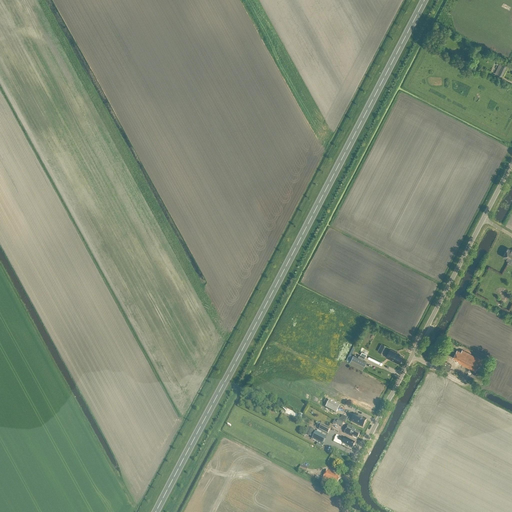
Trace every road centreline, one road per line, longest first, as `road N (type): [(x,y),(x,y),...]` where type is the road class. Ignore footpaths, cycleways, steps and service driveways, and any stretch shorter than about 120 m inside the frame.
road 1 (trunk): [(158,511),(425,0)]
road 2 (tertiary): [(360,511),(352,474),(511,162)]
